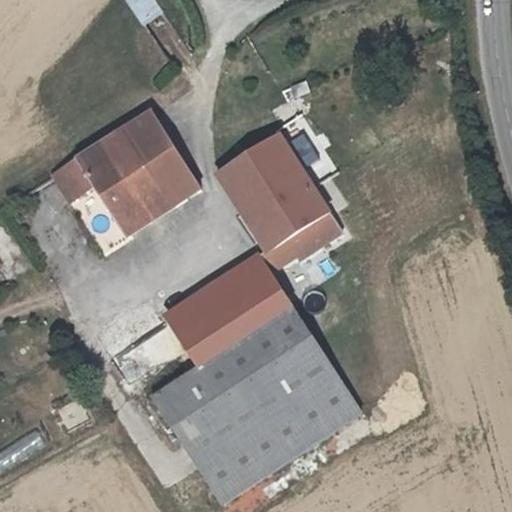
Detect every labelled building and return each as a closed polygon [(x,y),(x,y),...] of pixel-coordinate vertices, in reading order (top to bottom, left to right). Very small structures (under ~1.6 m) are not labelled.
[(126,0),(143,28),(165,16),(156,0),(126,0)] [(167,98),(188,86),(176,66),(155,79),(167,98)] [(80,196),(103,232),(153,200),(165,217),(188,202),(141,129),(43,189),(58,211),(80,196)] [(203,194),(211,206),(228,195),(268,256),(251,267),(263,285),(281,273),(286,279),(333,247),(268,150),(203,194)] [(211,206),(251,267),(268,256),(228,195),(211,206)] [(153,200),(103,232),(116,249),(165,217),(153,200)] [(151,329),(163,347),(191,331),(212,363),(276,323),(273,319),(244,272),(151,329)] [(144,407),(209,511),(218,511),(345,433),(276,323),(212,363),(185,381),(144,407)] [(163,347),(185,381),(212,363),(191,331),(163,347)] [(66,430),(85,420),(71,395),(53,405),(66,430)] [(0,471),(49,449),(40,430),(0,448),(0,471)]
